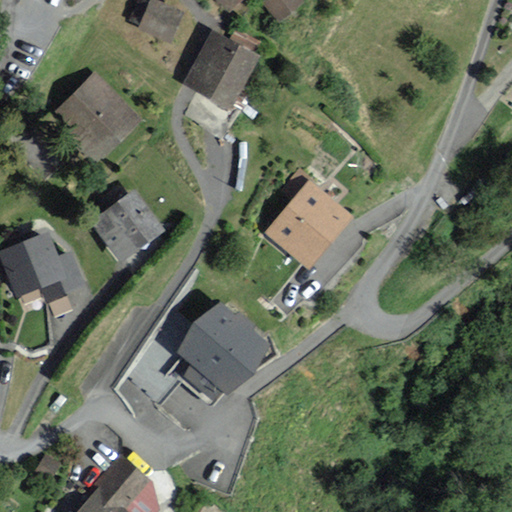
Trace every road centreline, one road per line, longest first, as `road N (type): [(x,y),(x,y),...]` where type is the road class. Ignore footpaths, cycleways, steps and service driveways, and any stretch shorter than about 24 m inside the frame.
road 1 (residential): [(511,234),(415,320),(382,328),(362,310),(365,290),(421,203),(497,0)]
road 2 (residential): [(0,442),(19,449),(43,444),(86,411),(212,219)]
